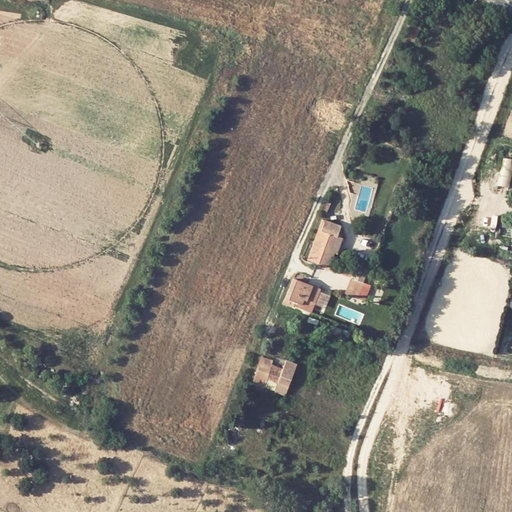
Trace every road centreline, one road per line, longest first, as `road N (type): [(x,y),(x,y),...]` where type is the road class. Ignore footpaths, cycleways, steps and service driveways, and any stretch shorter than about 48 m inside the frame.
road 1 (unknown): [(511,31),(352,426),(343,511)]
road 2 (track): [(402,0),(260,335)]
